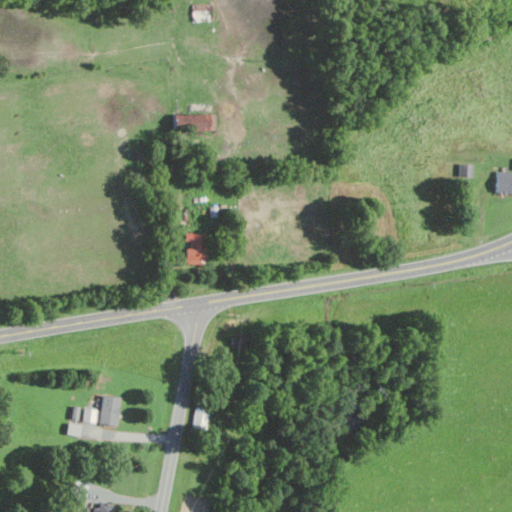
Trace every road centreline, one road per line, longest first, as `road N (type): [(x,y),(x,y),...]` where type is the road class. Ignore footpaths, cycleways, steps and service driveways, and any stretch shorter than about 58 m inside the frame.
road 1 (secondary): [(0,336),(396,274),(511,241)]
road 2 (residential): [(160,511),(198,304)]
